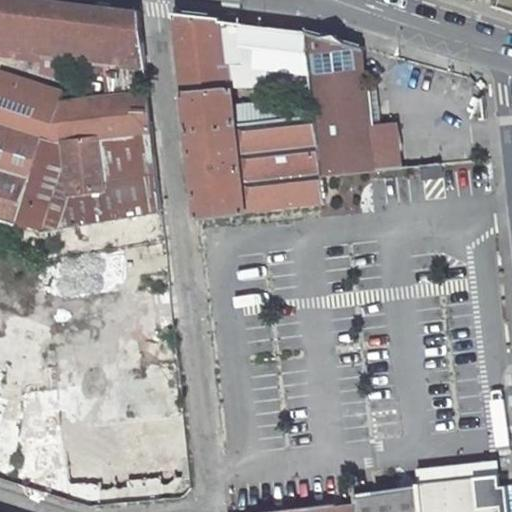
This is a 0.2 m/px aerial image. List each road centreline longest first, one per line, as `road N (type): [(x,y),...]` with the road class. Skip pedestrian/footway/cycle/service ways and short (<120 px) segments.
road 1 (residential): [(150,0),(206,475)]
road 2 (secondary): [(509,53),(332,0)]
